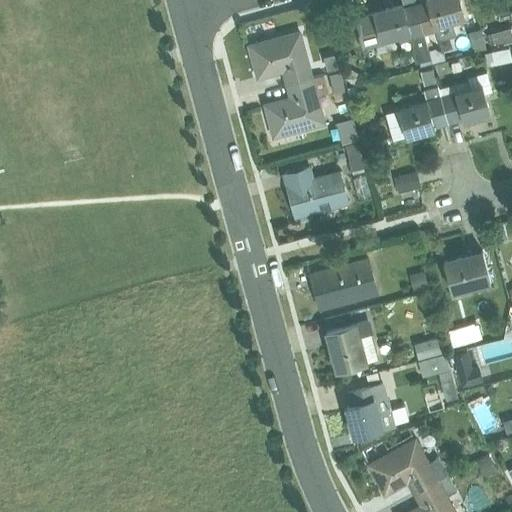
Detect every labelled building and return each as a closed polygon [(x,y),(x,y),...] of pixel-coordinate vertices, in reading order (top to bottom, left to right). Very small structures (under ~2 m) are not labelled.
[(453,22),(465,19),(459,0),(427,0),(428,3),(416,6),(424,35),(436,32),(437,38),(441,39),(453,36),(455,34),(453,22)] [(428,48),(424,35),(416,6),(404,9),(403,4),(373,12),(377,29),(359,34),(362,49),(381,43),(381,42),(398,38),(399,42),(412,39),(416,51),(428,48)] [(492,34),(488,35),(490,45),(511,39),(511,29),(511,26),(491,32),(492,34)] [(482,28),(468,32),(472,48),(486,44),(482,28)] [(282,71),(285,84),(311,77),(299,32),(249,46),(258,78),(282,71)] [(461,38),(435,46),(440,62),(466,54),(461,38)] [(505,62),(503,49),(491,52),(494,65),(505,62)] [(425,51),(412,53),(415,66),(428,63),(425,51)] [(432,69),(421,72),(424,86),(436,83),(432,69)] [(340,71),(329,73),(334,94),(346,91),(340,71)] [(273,137),(326,123),(318,98),(328,93),(322,74),(311,77),(285,84),(288,98),(265,105),(273,137)] [(463,121),(490,114),(485,95),(492,93),(487,75),(439,89),(448,123),(462,119),(463,121)] [(448,123),(439,89),(438,87),(424,91),(426,100),(397,108),(406,137),(434,129),(433,127),(448,123)] [(353,118),(337,123),(342,145),(359,139),(353,118)] [(358,143),(346,146),(352,171),(365,168),(358,143)] [(331,207),(348,203),(339,169),(314,176),(311,167),(284,174),(288,188),(286,192),(289,194),(295,217),(320,210),(322,214),(332,211),(331,207)] [(416,172),(395,178),(398,192),(419,187),(416,172)] [(365,176),(352,180),(357,200),(371,196),(365,176)] [(452,294),(491,283),(482,252),(443,262),(452,294)] [(320,308),(377,293),(368,258),(311,274),(320,308)] [(429,290),(424,271),(409,275),(414,293),(429,290)] [(337,370),(378,360),(371,334),(373,333),(370,320),(327,331),(337,370)] [(451,346),(480,337),(475,321),(447,330),(451,346)] [(440,337),(414,343),(418,362),(445,354),(440,337)] [(468,350),(453,354),(461,387),(484,381),(480,366),(473,368),(468,350)] [(445,354),(418,362),(422,377),(439,373),(446,399),(457,397),(445,354)] [(354,436),(408,421),(404,406),(391,409),(384,383),(347,392),(351,405),(346,406),(354,436)] [(511,419),(503,422),(506,434),(511,432),(511,419)] [(405,482),(412,494),(448,475),(438,457),(429,461),(417,439),(369,464),(385,494),(405,482)] [(476,460),(485,477),(497,470),(488,454),(476,460)] [(456,511),(448,496),(456,491),(448,475),(412,494),(419,507),(408,511),(456,511)]
